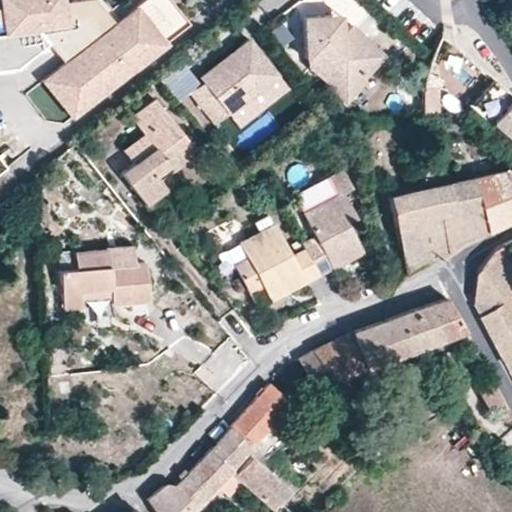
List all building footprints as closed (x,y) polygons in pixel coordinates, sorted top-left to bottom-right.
[(0,0),(0,4),(4,30),(0,32),(0,71),(17,72),(51,49),(61,59),(76,47),(106,23),(100,15),(106,10),(99,0),(69,0),(70,4),(64,5),(63,0),(0,0)] [(61,59),(56,63),(74,87),(57,100),(68,113),(82,103),(76,95),(127,57),(132,63),(187,22),(170,0),(136,0),(113,18),(106,23),(76,47),(61,59)] [(113,18),(106,10),(100,15),(106,23),(113,18)] [(341,33),(340,14),(331,15),(332,34),(336,34),(341,33)] [(384,55),(350,24),(341,33),(336,34),(332,34),(331,15),(302,17),(305,58),(308,58),(309,67),(345,98),(384,55)] [(284,36),(276,26),(268,33),(275,43),(284,36)] [(227,113),(277,73),(248,38),(232,51),(199,77),(202,82),(189,93),(213,124),(227,113)] [(298,67),(280,44),(276,47),(293,71),(298,67)] [(132,63),(127,57),(76,95),(82,103),(132,63)] [(176,100),(199,79),(179,58),(157,79),(176,100)] [(74,87),(56,63),(39,76),(57,100),(74,87)] [(238,127),(288,87),(277,73),(227,113),(238,127)] [(422,100),(421,79),(407,79),(407,100),(422,100)] [(511,96),(492,79),(466,109),(484,125),(489,120),(511,139),(511,96)] [(195,150),(154,99),(130,117),(143,134),(122,151),(132,163),(120,172),(144,203),(157,192),(164,186),(158,179),(155,175),(169,164),(172,168),(195,150)] [(158,179),(172,168),(169,164),(155,175),(158,179)] [(511,166),(503,169),(507,184),(511,197),(511,166)] [(433,180),(430,168),(417,171),(420,183),(433,180)] [(362,251),(346,221),(355,216),(342,192),(351,187),(342,169),(328,177),(336,192),(301,211),(314,235),(301,242),(304,248),(318,274),(336,264),(362,251)] [(511,219),(511,197),(507,184),(503,169),(416,189),(387,195),(405,272),(511,219)] [(301,211),(336,192),(328,177),(293,195),(301,211)] [(290,255),(273,223),(238,242),(246,257),(233,264),(247,291),(261,284),(269,300),(282,293),(280,288),(283,286),(287,285),(289,289),(318,274),(304,248),(290,255)] [(511,297),(511,256),(504,243),(500,245),(480,271),(476,300),(482,310),(509,294),(511,299),(511,297)] [(148,299),(143,261),(133,262),(131,244),(106,247),(106,249),(73,252),(75,268),(59,270),(62,307),(81,305),(80,299),(80,292),(109,289),(110,296),(110,303),(148,299)] [(289,289),(287,285),(283,286),(280,288),(282,293),(289,289)] [(110,296),(109,289),(80,292),(80,299),(110,296)] [(511,300),(511,299),(509,294),(482,310),(509,361),(511,366),(511,300)] [(430,337),(458,327),(441,295),(399,309),(346,329),(306,348),(324,377),(337,372),(383,355),(397,350),(407,346),(430,337)] [(434,347),(463,336),(458,327),(430,337),(434,347)] [(434,347),(430,337),(407,346),(411,356),(434,347)] [(411,356),(407,346),(397,350),(401,360),(411,356)] [(324,377),(306,348),(292,356),(308,386),(324,377)] [(401,360),(397,350),(383,355),(387,365),(401,360)] [(345,386),(337,372),(324,377),(334,393),(345,386)] [(498,399),(484,374),(469,382),(483,408),(498,399)] [(245,443),(274,409),(283,398),(263,380),(224,423),(245,443)] [(507,415),(502,407),(494,411),(498,420),(507,415)] [(254,463),(290,422),(274,409),(245,443),(224,423),(205,447),(225,465),(224,466),(235,476),(268,505),(283,488),(254,463)] [(369,451),(365,443),(359,447),(364,455),(369,451)] [(188,511),(214,483),(222,490),(235,476),(224,466),(225,465),(205,447),(173,483),(160,482),(142,497),(151,511),(188,511)]
